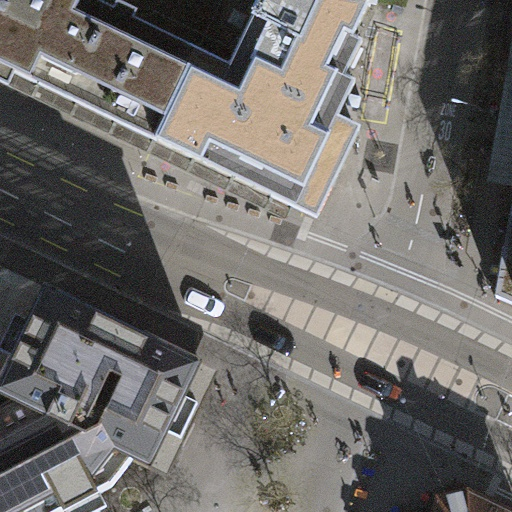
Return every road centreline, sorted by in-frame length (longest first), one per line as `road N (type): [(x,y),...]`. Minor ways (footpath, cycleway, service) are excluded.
road 1 (tertiary): [(0,181),(374,346)]
road 2 (residential): [(374,346),(417,235),(459,0)]
road 3 (residential): [(374,346),(316,511)]
road 4 (tertiary): [(374,346),(511,411)]
